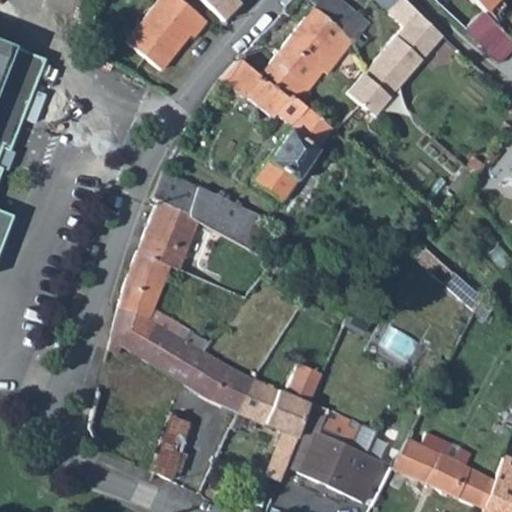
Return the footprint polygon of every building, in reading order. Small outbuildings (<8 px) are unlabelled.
[(178,0),(155,0),(122,40),(160,70),(188,36),(192,40),(206,23),(178,0)] [(197,0),(221,23),(243,0),(197,0)] [(340,0),(316,0),(312,5),(340,28),(339,31),(352,42),(354,44),(369,24),(340,0)] [(401,28),(361,76),(388,100),(442,38),(399,0),(397,0),(385,13),(401,28)] [(472,0),(484,12),(495,0),(472,0)] [(312,5),(259,76),(286,98),(289,95),(303,107),(312,94),(308,91),(299,83),(315,64),(324,71),(328,74),(352,42),(339,31),(340,28),(312,5)] [(511,39),(484,12),(463,30),(497,65),(511,50),(511,39)] [(0,42),(0,240),(10,216),(0,211),(0,168),(0,148),(7,151),(43,60),(0,42)] [(237,59),(219,79),(242,99),(244,97),(271,118),(275,114),(290,127),(252,181),(281,201),(331,131),(303,107),(289,95),(286,98),(259,76),(237,59)] [(299,83),(308,91),(324,71),(315,64),(299,83)] [(388,100),(361,76),(346,92),(373,117),(388,100)] [(498,130),(507,138),(511,131),(511,128),(505,122),(498,130)] [(472,156),(463,167),(475,178),(484,166),(472,156)] [(463,167),(444,190),(457,201),(475,178),(463,167)] [(162,171),(149,197),(152,198),(186,212),(188,217),(192,219),(197,222),(224,237),(239,208),(162,171)] [(186,212),(152,198),(134,251),(170,266),(176,268),(192,219),(188,217),(186,212)] [(239,208),(224,237),(248,250),(264,220),(239,208)] [(423,245),(413,259),(472,314),(481,297),(423,245)] [(134,251),(105,350),(116,356),(121,348),(180,385),(202,352),(203,351),(209,342),(154,310),(170,266),(134,251)] [(365,299),(359,308),(371,315),(377,308),(365,299)] [(202,352),(180,385),(205,401),(235,415),(252,378),(203,351),(202,352)] [(252,378),(235,415),(245,419),(279,433),(262,475),(276,482),(283,465),(296,437),(306,406),(320,374),(297,364),(284,394),(252,378)] [(94,391),(84,426),(95,445),(148,464),(165,415),(94,391)] [(296,437),(283,465),(362,502),(380,462),(362,453),(373,431),(328,409),(324,414),(306,406),(296,437)] [(148,464),(147,468),(171,480),(188,422),(165,415),(148,464)] [(235,415),(229,428),(239,433),(245,419),(235,415)] [(486,450),(502,456),(503,453),(509,436),(494,430),(486,450)] [(407,437),(390,470),(408,478),(479,510),(487,494),(493,479),(407,437)] [(487,494),(479,510),(484,511),(511,511),(511,467),(507,466),(510,459),(502,456),(493,479),(487,494)] [(390,470),(383,481),(401,490),(408,478),(390,470)]
